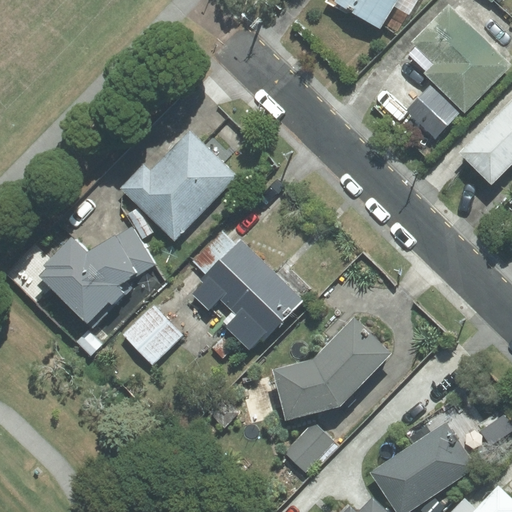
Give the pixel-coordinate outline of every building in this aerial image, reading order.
[(384,24),(387,26),(403,0),(344,0),(369,15),(384,24)] [(511,58),(453,2),(417,40),(439,61),(430,71),(450,90),(471,110),(511,67),(511,58)] [(511,105),(468,151),(472,155),(500,182),(511,169),(511,105)] [(150,162),(126,188),(180,240),(243,174),(238,169),(195,129),(157,169),(150,162)] [(142,207),(132,213),(138,225),(146,238),(156,232),(142,207)] [(98,326),(133,291),(130,282),(147,269),(148,272),(161,263),(146,238),(138,225),(125,233),(125,232),(98,249),(82,233),(53,263),(56,265),(54,269),(51,267),(45,274),(98,326)] [(212,275),(241,245),(226,231),(197,261),(212,275)] [(271,340),(310,299),(296,286),(281,272),(246,239),(241,245),(212,275),(197,291),(216,309),(226,298),(238,310),(227,321),(256,348),(267,337),(271,340)] [(173,319),(158,304),(128,333),(157,363),(187,334),(173,319)] [(339,339),(322,358),(284,367),(290,392),(297,416),(349,403),(401,351),(396,346),(362,313),(339,339)] [(106,343),(91,330),(81,342),(95,355),(106,343)] [(229,397),(214,412),(229,427),(244,411),(229,397)] [(467,412),(452,421),(463,438),(478,428),(467,412)] [(463,438),(452,421),(438,430),(377,471),(404,511),(413,511),(482,466),(473,452),(463,438)] [(329,431),(318,422),(290,453),(310,472),(339,441),(329,431)] [(511,511),(511,489),(505,483),(480,508),(476,511),(511,511)] [(363,507),(356,500),(343,511),(397,511),(377,492),(363,507)] [(439,497),(426,511),(427,511),(441,511),(448,505),(439,497)] [(454,511),(476,511),(480,508),(469,497),(454,511)]
